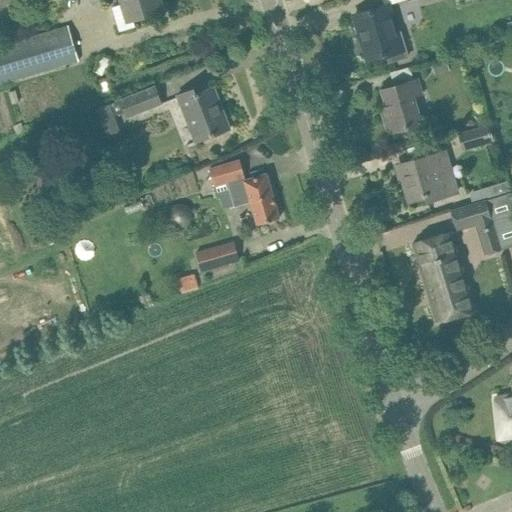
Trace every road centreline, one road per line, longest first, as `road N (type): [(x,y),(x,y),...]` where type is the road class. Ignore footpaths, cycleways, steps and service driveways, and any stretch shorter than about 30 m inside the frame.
road 1 (tertiary): [(398,411),(270,0)]
road 2 (residential): [(398,411),(511,332)]
